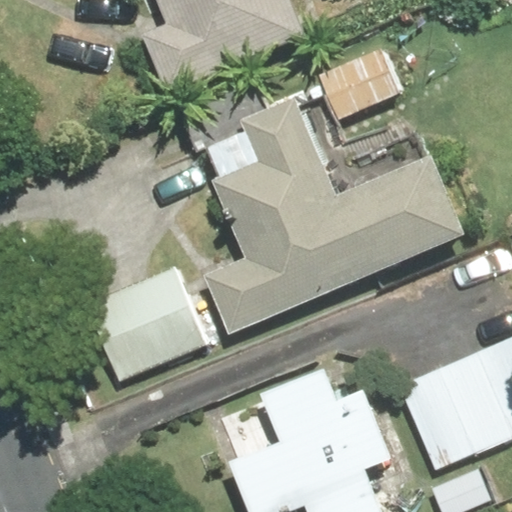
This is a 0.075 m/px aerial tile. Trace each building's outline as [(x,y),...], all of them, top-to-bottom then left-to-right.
[(158,18),(179,84),(331,34),(319,0),(175,0),(179,11),(158,18)] [(393,52),(326,78),(344,123),(410,97),(393,52)] [(210,266),(239,334),(491,225),(441,109),(354,147),(327,83),(288,100),(271,60),(185,98),(251,249),(210,266)] [(92,298),(127,378),(224,336),(188,256),(92,298)] [(511,337),(408,376),(441,465),(511,438),(511,337)] [(360,393),(347,358),(279,383),(296,429),(241,450),(264,511),(288,511),(323,499),(328,511),(402,511),(385,464),(412,454),(386,383),(360,393)] [(497,511),(508,507),(490,468),(438,493),(446,511),(497,511)]
